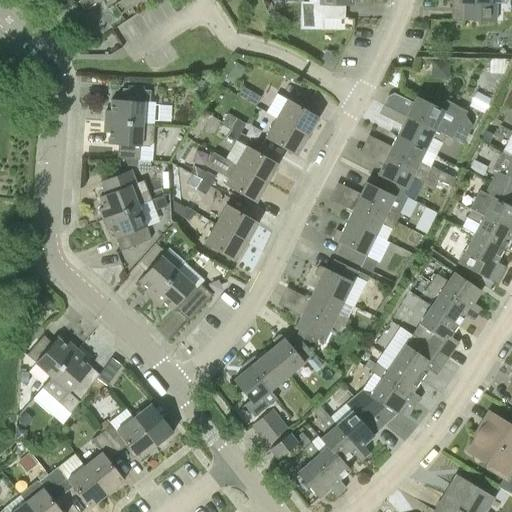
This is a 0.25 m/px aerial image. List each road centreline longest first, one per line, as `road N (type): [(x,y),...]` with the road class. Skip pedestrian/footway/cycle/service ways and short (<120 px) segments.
road 1 (residential): [(174,389),(142,340),(51,259),(55,95),(47,61),(0,14)]
road 2 (residential): [(174,389),(254,307),(360,100)]
road 3 (residential): [(354,511),(452,408),(511,317)]
road 4 (residential): [(360,100),(270,52),(227,41),(192,0)]
